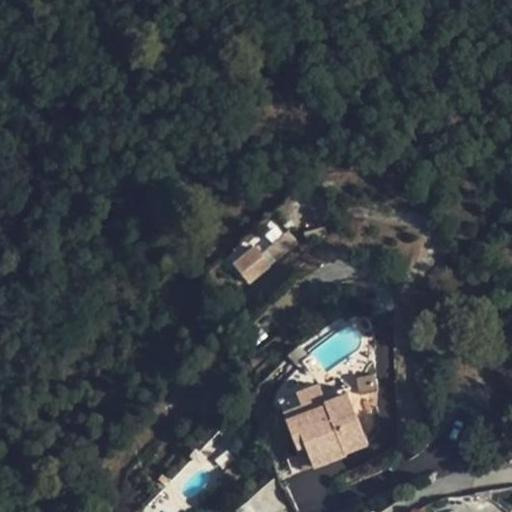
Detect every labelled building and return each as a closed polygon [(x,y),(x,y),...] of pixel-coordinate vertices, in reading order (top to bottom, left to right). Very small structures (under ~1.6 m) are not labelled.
[(229,253),(246,280),(293,250),(276,223),(229,253)] [(375,375),(358,379),(360,394),(378,389),(375,375)] [(315,399),(324,396),(320,385),(299,394),(306,414),(319,409),(315,399)] [(299,394),(281,401),(298,448),(306,444),(314,466),(345,455),(344,453),(368,444),(346,387),(324,396),(315,399),(319,409),(306,414),(299,394)] [(314,466),(306,444),(298,448),(297,448),(305,469),(314,466)] [(249,462),(242,455),(225,472),(233,480),(249,462)] [(164,484),(169,479),(164,475),(160,480),(164,484)]
